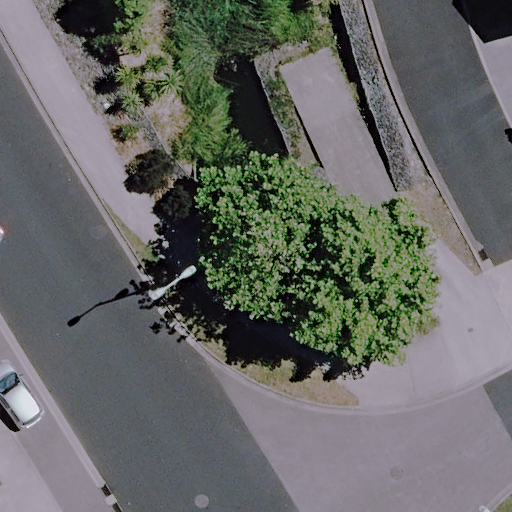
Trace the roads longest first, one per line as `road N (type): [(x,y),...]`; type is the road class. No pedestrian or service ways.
road 1 (tertiary): [(226,511),(0,176)]
road 2 (residential): [(511,258),(494,231),(408,0)]
road 3 (residential): [(511,449),(466,469),(407,511)]
